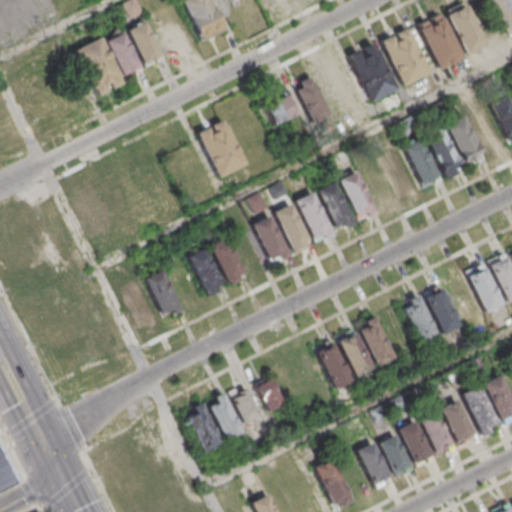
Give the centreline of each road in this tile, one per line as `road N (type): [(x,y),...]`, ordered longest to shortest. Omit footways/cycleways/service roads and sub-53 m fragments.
road 1 (residential): [(511,192),(36,432)]
road 2 (residential): [(372,0),(0,185)]
